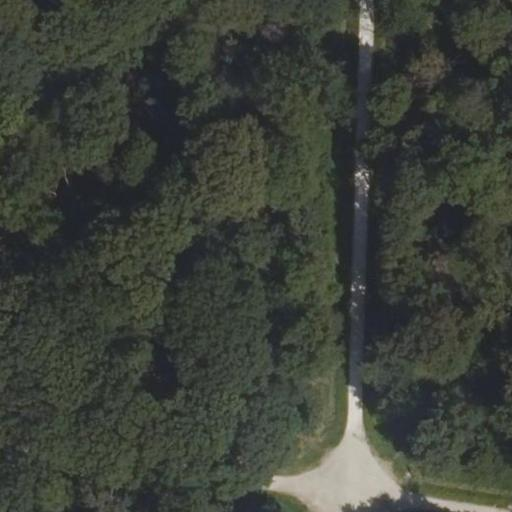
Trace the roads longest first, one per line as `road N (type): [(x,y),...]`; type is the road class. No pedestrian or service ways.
road 1 (track): [(351,511),(367,0)]
road 2 (track): [(351,495),(0,434)]
